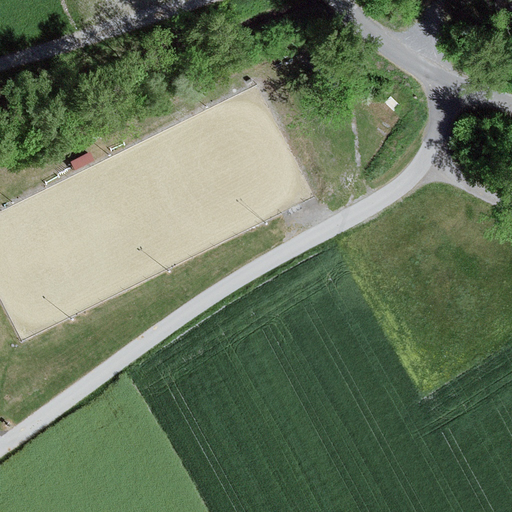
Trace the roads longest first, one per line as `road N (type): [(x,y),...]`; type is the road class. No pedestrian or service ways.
road 1 (track): [(454,84),(425,166),(198,303),(0,445)]
road 2 (track): [(209,0),(0,66)]
road 3 (track): [(511,100),(454,84),(337,0)]
